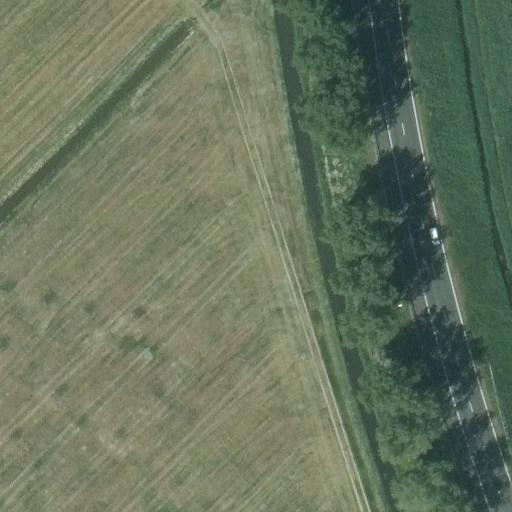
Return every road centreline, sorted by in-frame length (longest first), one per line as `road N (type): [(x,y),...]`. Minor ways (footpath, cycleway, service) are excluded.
road 1 (motorway): [(382,0),(430,269),(503,511)]
road 2 (track): [(364,511),(227,69),(206,25)]
